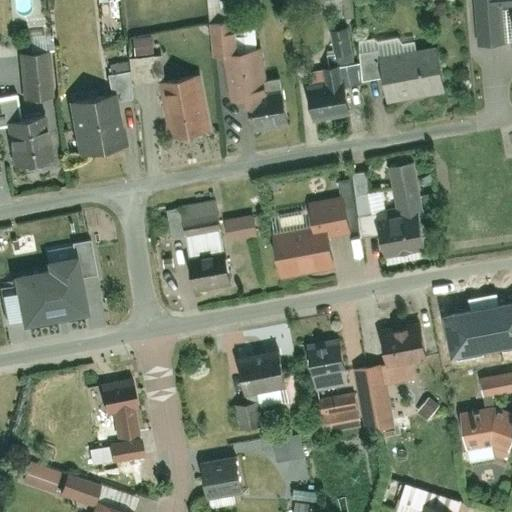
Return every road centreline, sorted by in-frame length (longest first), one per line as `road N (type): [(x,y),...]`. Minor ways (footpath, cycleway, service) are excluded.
road 1 (residential): [(129,191),(500,122)]
road 2 (residential): [(511,265),(153,331)]
road 3 (residential): [(153,331),(180,466),(172,511)]
road 4 (residential): [(153,331),(0,360)]
road 5 (residential): [(129,191),(153,331)]
road 6 (residential): [(0,214),(129,191)]
